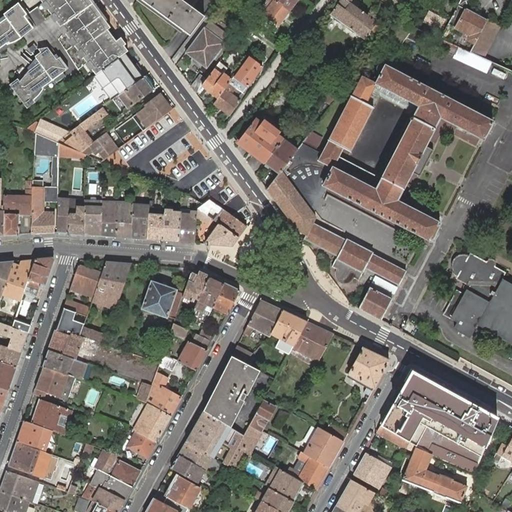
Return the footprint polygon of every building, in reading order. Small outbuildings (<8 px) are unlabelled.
[(40,0),(95,75),(101,71),(125,53),(128,52),(118,39),(115,41),(107,30),(110,28),(89,0),(40,0)] [(141,0),(190,35),(204,16),(202,15),(194,9),(192,8),(197,0),(141,0)] [(256,0),(252,0),(249,4),(258,11),(261,7),(263,5),(256,0)] [(262,14),(278,26),(289,12),(290,11),(274,0),(266,0),(263,5),(261,7),(258,11),(262,14)] [(274,0),(290,11),(298,0),(274,0)] [(338,0),(329,14),(339,20),(346,26),(356,33),(364,38),(366,35),(368,37),(371,37),(375,32),(378,27),(380,25),(368,15),(358,8),(350,3),(351,0),(338,0)] [(377,0),(381,1),(401,13),(407,0),(377,0)] [(401,13),(381,1),(376,8),(397,19),(401,13)] [(463,3),(460,1),(459,3),(457,6),(448,25),(454,28),(455,28),(469,35),(466,40),(469,42),(468,46),(472,48),(474,44),(486,21),(478,17),(473,14),(465,10),(461,7),(462,5),(463,3)] [(26,14),(18,3),(4,13),(7,17),(0,21),(0,46),(6,42),(20,37),(33,28),(24,15),(26,14)] [(406,38),(414,27),(397,19),(384,35),(399,47),(406,38)] [(487,19),(486,21),(474,44),(472,48),(470,52),(481,57),(499,25),(487,19)] [(209,22),(186,53),(206,69),(225,43),(229,37),(209,22)] [(251,24),(247,30),(251,34),(255,28),(251,24)] [(427,47),(428,44),(432,35),(415,28),(414,27),(406,38),(427,47)] [(110,28),(107,30),(115,41),(118,39),(110,28)] [(259,40),(263,34),(255,28),(251,34),(259,40)] [(446,42),(440,39),(437,45),(455,54),(458,47),(447,42),(446,42)] [(56,59),(47,47),(38,49),(40,52),(35,56),(36,57),(40,62),(30,70),(28,71),(20,81),(18,78),(9,85),(27,108),(35,103),(33,100),(35,97),(38,95),(39,92),(41,90),(42,88),(42,87),(51,80),(62,72),(68,68),(60,57),(56,59)] [(143,78),(125,53),(101,71),(104,75),(109,83),(116,78),(125,91),(143,78)] [(248,87),(263,67),(249,56),(234,76),(231,80),(229,83),(232,85),(234,87),(237,83),(236,82),(238,79),(248,87)] [(40,62),(36,57),(28,67),(30,70),(40,62)] [(214,70),(222,76),(223,75),(228,68),(219,62),(214,70)] [(332,167),(331,168),(322,185),(423,237),(430,241),(431,241),(432,238),(434,234),(435,231),(440,223),(437,221),(421,213),(414,209),(397,200),(402,189),(411,172),(419,176),(423,169),(424,167),(424,166),(427,160),(428,158),(429,157),(433,150),(425,145),(440,117),(457,126),(464,130),(480,138),(483,140),(486,133),(488,129),(491,124),(492,122),(492,121),(405,77),(384,65),(384,66),(382,70),(376,80),(375,83),(376,84),(385,89),(392,93),(409,101),(416,105),(418,106),(414,113),(412,118),(410,120),(399,142),(397,145),(395,150),(394,153),(382,176),(381,178),(371,173),(338,156),(333,167),(332,167)] [(224,89),(229,83),(231,80),(223,75),(222,76),(214,70),(213,70),(206,79),(202,85),(218,98),(224,89)] [(54,83),(64,75),(62,72),(51,80),(54,83)] [(191,87),(196,93),(202,85),(206,79),(200,74),(191,87)] [(318,161),(331,168),(332,167),(333,167),(338,156),(342,148),(350,152),(373,107),(366,103),(372,91),(376,84),(375,83),(373,81),(371,80),(362,76),(361,76),(351,96),(351,95),(341,115),(337,122),(328,141),(321,154),(318,161)] [(152,91),(143,78),(125,91),(119,95),(128,108),(135,104),(152,91)] [(214,104),(229,115),(240,101),(229,93),(228,91),(232,85),(229,83),(224,89),(218,98),(213,104),(214,104)] [(336,98),(340,93),(333,88),(329,93),(326,91),(324,91),(320,97),(331,105),(336,98)] [(142,131),(166,114),(155,100),(132,117),(142,131)] [(107,114),(102,108),(94,113),(84,121),(68,133),(62,137),(66,141),(62,145),(79,152),(93,142),(85,131),(107,114)] [(254,120),(237,142),(249,151),(253,154),(265,163),(281,141),(276,137),(278,135),(279,132),(263,120),(261,122),(259,125),(254,120)] [(39,127),(36,133),(56,142),(62,137),(68,133),(41,121),(39,127)] [(15,126),(3,123),(3,131),(15,133),(15,126)] [(321,139),(311,131),(303,141),(303,142),(308,145),(309,145),(314,148),(321,139)] [(31,233),(54,232),(55,213),(42,213),(43,201),(57,201),(58,198),(58,189),(58,172),(58,166),(59,155),(59,143),(56,142),(36,133),(35,153),(34,154),(54,155),(53,174),(54,175),(53,189),(43,188),(43,182),(39,182),(39,177),(33,176),(32,182),(32,188),(32,190),(32,215),(31,233)] [(93,142),(79,152),(85,155),(87,155),(93,151),(95,155),(99,153),(104,160),(115,151),(117,150),(105,133),(93,142)] [(297,149),(283,139),(281,141),(265,163),(266,164),(270,167),(278,173),(281,170),(297,149)] [(79,152),(62,145),(59,143),(59,155),(58,166),(85,167),(85,155),(79,152)] [(296,229),(297,230),(298,231),(299,232),(300,232),(301,232),(301,233),(302,233),(303,234),(304,234),(305,235),(306,235),(312,222),(313,221),(315,217),(308,207),(307,205),(285,176),(281,170),(278,173),(266,189),(293,225),(296,229)] [(27,196),(16,196),(14,196),(13,196),(12,203),(9,202),(9,215),(9,219),(18,219),(18,215),(32,215),(32,190),(32,188),(32,182),(27,182),(27,196)] [(3,214),(3,235),(18,234),(18,219),(9,219),(9,215),(9,202),(12,203),(13,196),(3,196),(3,210),(3,214)] [(65,198),(58,198),(57,201),(57,202),(57,206),(57,232),(64,233),(65,198)] [(68,198),(65,198),(64,233),(67,233),(83,234),(84,206),(84,202),(84,198),(68,198)] [(83,234),(101,236),(102,203),(98,203),(96,200),(90,200),(88,202),(84,202),(84,206),(83,234)] [(203,204),(197,209),(207,215),(213,206),(219,213),(214,220),(218,223),(238,238),(246,227),(227,212),(222,209),(221,211),(214,204),(213,205),(207,201),(206,202),(203,204)] [(116,237),(131,238),(132,204),(129,203),(127,202),(121,202),(120,203),(117,203),(116,237)] [(101,236),(116,237),(117,203),(113,203),(113,208),(105,208),(105,203),(102,203),(101,236)] [(132,204),(131,238),(147,240),(148,219),(149,214),(149,207),(149,205),(132,203),(132,204)] [(213,206),(207,215),(214,220),(219,213),(213,206)] [(197,211),(196,217),(204,221),(208,223),(211,219),(197,209),(197,211)] [(164,216),(162,241),(178,242),(180,216),(180,214),(181,211),(165,210),(164,215),(164,216)] [(190,219),(191,211),(181,210),(181,211),(180,214),(183,215),(183,218),(190,219)] [(178,242),(195,243),(196,223),(196,217),(197,211),(191,211),(190,219),(183,218),(183,215),(180,214),(180,216),(178,242)] [(148,219),(147,240),(162,241),(164,216),(164,215),(149,214),(148,219)] [(346,240),(312,222),(306,235),(303,239),(337,256),(336,259),(331,267),(337,270),(337,275),(339,279),(344,281),(348,280),(352,277),(358,280),(362,273),(365,267),(374,272),(399,285),(405,271),(372,254),(372,253),(346,239),(346,240)] [(206,240),(205,244),(232,247),(238,238),(218,223),(216,225),(206,240)] [(470,252),(468,255),(484,264),(486,261),(470,252)] [(487,331),(488,331),(489,328),(511,340),(511,297),(511,298),(510,297),(509,296),(508,295),(506,294),(506,293),(506,292),(506,291),(505,290),(505,289),(504,288),(498,285),(500,281),(504,275),(493,269),(495,266),(495,265),(495,264),(495,263),(495,261),(494,260),(493,259),(491,258),(490,258),(488,259),(487,260),(486,261),(484,264),(468,255),(465,254),(461,254),(458,255),(455,257),(452,260),(451,263),(451,267),(452,270),(454,274),(457,276),(470,283),(469,286),(464,294),(463,297),(455,292),(444,312),(458,319),(456,322),(454,326),(454,328),(454,329),(455,330),(456,330),(457,331),(458,330),(459,330),(460,329),(464,322),(474,328),(482,332),(483,333),(484,333),(484,334),(485,333),(486,333),(487,333),(487,332),(487,331)] [(52,257),(35,259),(31,270),(28,279),(26,286),(38,290),(40,287),(43,289),(54,260),(52,257)] [(20,267),(12,264),(3,294),(21,300),(26,286),(28,279),(31,270),(35,259),(25,260),(23,268),(20,267)] [(13,261),(0,262),(0,298),(1,299),(3,294),(12,264),(13,261)] [(106,262),(102,273),(94,297),(92,301),(96,303),(108,306),(107,313),(110,314),(112,308),(115,309),(131,264),(106,262)] [(70,289),(68,293),(72,295),(74,290),(90,296),(89,300),(92,301),(94,297),(102,273),(78,265),(70,289)] [(505,272),(495,266),(493,269),(504,275),(505,272)] [(197,277),(190,274),(184,294),(183,296),(191,299),(193,296),(198,299),(209,276),(199,271),(197,277)] [(209,276),(198,299),(194,308),(203,312),(205,309),(210,311),(213,307),(224,283),(209,276)] [(455,278),(469,286),(470,283),(457,276),(455,278)] [(183,296),(184,294),(177,291),(177,290),(151,280),(141,309),(167,318),(168,317),(175,319),(183,296)] [(511,287),(500,281),(498,285),(504,288),(505,289),(505,290),(506,291),(506,292),(506,293),(506,294),(508,295),(509,296),(510,297),(511,298),(511,297),(511,287)] [(239,290),(224,283),(213,307),(227,314),(240,291),(239,290)] [(358,308),(381,320),(391,299),(373,289),(369,288),(360,304),(358,308)] [(76,312),(87,316),(88,313),(89,311),(90,307),(67,299),(64,308),(76,312)] [(248,324),(243,333),(248,336),(253,327),(270,336),(271,333),(283,310),(260,300),(248,324)] [(64,308),(63,308),(55,330),(70,335),(71,333),(80,336),(83,328),(84,324),(73,320),(76,312),(64,308)] [(275,347),(288,354),(292,348),(294,345),(307,322),(283,310),(271,333),(280,338),(275,347)] [(88,313),(87,316),(84,324),(83,328),(80,336),(84,337),(88,338),(103,344),(106,336),(87,329),(88,326),(90,327),(95,313),(89,311),(88,313)] [(443,314),(456,322),(458,319),(444,312),(443,314)] [(14,320),(12,326),(12,327),(28,333),(31,326),(14,320)] [(12,326),(0,321),(0,330),(12,335),(9,344),(7,347),(21,352),(23,348),(28,333),(12,327),(12,326)] [(334,334),(307,322),(294,345),(292,348),(318,362),(334,334)] [(471,335),(474,328),(464,322),(460,329),(471,335)] [(185,328),(173,323),(170,333),(183,339),(187,330),(185,328)] [(199,335),(212,341),(216,334),(203,328),(199,335)] [(511,340),(489,328),(488,331),(511,343),(511,340)] [(84,337),(80,336),(71,333),(70,335),(55,330),(48,350),(73,359),(79,360),(80,361),(84,352),(79,351),(84,337)] [(192,343),(207,350),(212,341),(199,335),(197,334),(192,343)] [(84,352),(88,338),(84,337),(79,351),(84,352)] [(196,370),(207,350),(192,343),(189,342),(178,361),(196,370)] [(7,347),(0,344),(0,361),(16,367),(21,352),(7,347)] [(237,346),(231,356),(235,358),(244,362),(252,354),(237,346)] [(388,360),(362,348),(348,373),(354,377),(365,383),(368,385),(364,392),(369,395),(389,361),(389,360),(388,360)] [(80,361),(79,360),(73,359),(48,350),(43,366),(68,375),(72,376),(74,377),(81,379),(86,363),(80,361)] [(163,353),(159,363),(159,365),(172,371),(178,361),(163,353)] [(231,356),(203,411),(207,413),(235,358),(231,356)] [(235,358),(207,413),(230,427),(259,370),(244,362),(235,358)] [(16,367),(0,361),(0,388),(8,391),(16,367)] [(33,394),(44,398),(46,392),(67,400),(68,396),(60,394),(66,378),(71,379),(72,376),(68,375),(43,366),(35,389),(33,394)] [(432,455),(474,473),(485,448),(497,419),(411,371),(393,404),(381,426),(394,433),(408,441),(432,455)] [(170,416),(181,398),(161,387),(165,379),(161,377),(162,375),(156,372),(152,385),(146,402),(147,403),(152,406),(170,416)] [(60,394),(68,396),(74,377),(72,376),(71,379),(66,378),(60,394)] [(143,383),(137,400),(141,401),(146,402),(152,385),(143,383)] [(51,430),(64,435),(73,410),(39,399),(31,423),(51,430)] [(257,429),(261,430),(267,420),(268,420),(275,407),(262,401),(255,414),(249,425),(257,429)] [(137,432),(152,406),(147,403),(133,429),(137,432)] [(156,442),(170,416),(152,406),(137,432),(156,442)] [(224,463),(227,465),(228,463),(237,469),(244,456),(247,450),(246,449),(257,429),(249,425),(243,435),(230,427),(207,413),(203,411),(196,423),(223,439),(221,442),(230,447),(231,450),(224,463)] [(24,420),(16,442),(44,452),(51,430),(31,423),(24,420)] [(325,431),(343,441),(348,432),(330,422),(325,431)] [(196,423),(186,441),(213,457),(217,460),(218,457),(214,455),(221,442),(223,439),(196,423)] [(511,426),(509,425),(501,443),(496,453),(492,460),(498,463),(502,456),(511,462),(511,426)] [(405,450),(408,441),(394,433),(381,426),(377,433),(405,450)] [(123,446),(133,429),(125,427),(113,447),(120,451),(121,449),(123,446)] [(325,431),(319,428),(304,453),(328,467),(343,441),(325,431)] [(147,458),(156,442),(137,432),(133,429),(123,446),(147,458)] [(247,450),(249,451),(261,430),(257,429),(246,449),(247,450)] [(178,454),(205,470),(213,457),(186,441),(178,454)] [(16,442),(8,465),(38,475),(39,471),(43,472),(48,458),(44,456),(45,452),(44,452),(16,442)] [(86,443),(83,452),(91,455),(94,446),(86,443)] [(426,469),(432,455),(415,448),(402,480),(433,492),(432,493),(445,498),(446,497),(460,503),(467,486),(452,480),(453,479),(440,474),(440,475),(426,469)] [(117,511),(124,499),(131,487),(111,476),(107,474),(114,463),(117,457),(118,455),(111,452),(105,450),(95,468),(99,469),(92,483),(96,485),(88,499),(92,501),(96,502),(115,511),(117,511)] [(247,450),(244,456),(250,459),(253,453),(249,451),(247,450)] [(287,472),(304,482),(316,489),(328,467),(304,453),(301,452),(298,458),(300,460),(306,462),(300,473),(295,470),(292,468),(292,469),(289,468),(287,472)] [(365,453),(353,475),(379,489),(392,467),(365,453)] [(198,483),(205,470),(178,454),(171,468),(198,483)] [(107,474),(111,476),(120,459),(117,457),(114,463),(107,474)] [(131,487),(140,471),(120,459),(111,476),(131,487)] [(306,462),(300,460),(295,470),(300,473),(306,462)] [(269,488),(293,501),(304,482),(287,472),(280,468),(277,467),(267,485),(269,487),(269,488)] [(39,483),(39,482),(7,471),(0,489),(0,490),(30,501),(32,502),(38,504),(44,485),(39,483)] [(67,492),(71,484),(72,480),(60,475),(55,488),(67,492)] [(167,497),(163,503),(178,511),(182,505),(188,509),(200,487),(179,475),(167,496),(167,497)] [(221,488),(225,481),(220,478),(216,485),(221,488)] [(351,479),(336,505),(348,511),(358,511),(364,502),(367,504),(374,493),(351,479)] [(67,492),(75,494),(77,487),(71,484),(67,492)] [(379,495),(384,498),(388,490),(383,488),(383,487),(379,495)] [(262,501),(281,511),(287,511),(293,501),(269,488),(264,495),(258,492),(254,497),(262,501)] [(25,511),(30,501),(0,490),(0,511),(2,511),(25,511)] [(85,511),(89,501),(80,498),(76,510),(81,511),(85,511)] [(180,511),(178,511),(163,503),(154,498),(145,511),(180,511)] [(364,511),(377,511),(382,504),(371,498),(364,511)] [(90,511),(96,502),(92,501),(90,505),(85,511),(90,511)] [(281,511),(262,501),(256,511),(281,511)] [(115,511),(96,502),(90,511),(115,511)]
